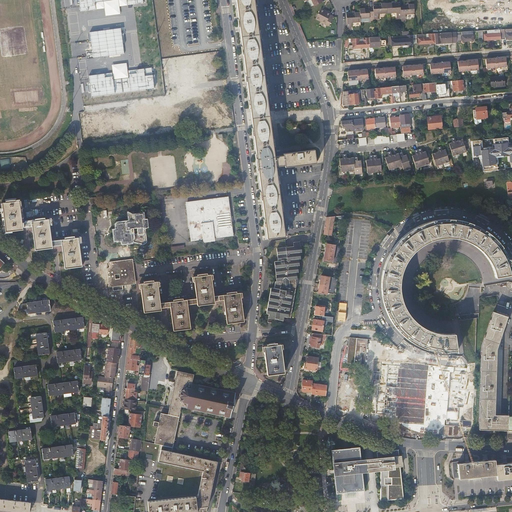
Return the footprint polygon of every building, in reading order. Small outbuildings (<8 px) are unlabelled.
[(144,0),(79,0),(80,11),(105,8),(105,16),(121,14),(120,6),(144,4),(144,0)] [(160,0),(170,97),(129,101),(130,107),(79,112),(82,141),(133,136),(131,111),(135,111),(136,127),(154,125),(153,116),(150,117),(150,111),(220,104),(219,90),(193,93),(188,43),(195,42),(190,0),(160,0)] [(275,156),(254,0),(236,0),(266,233),(267,238),(285,236),(276,168),(316,163),(314,149),(296,151),(296,150),(277,152),(277,156),(275,156)] [(387,2),(388,13),(397,13),(397,17),(401,17),(401,5),(401,1),(387,2)] [(379,14),(388,13),(387,2),(374,3),(374,6),(374,19),(379,18),(379,14)] [(406,14),(415,14),(414,4),(401,5),(401,17),(401,20),(406,19),(406,14)] [(360,12),(361,19),(370,18),(370,21),(374,21),(374,19),(374,6),(360,8),(360,12)] [(511,7),(479,11),(481,23),(511,18),(511,7)] [(321,9),(316,19),(326,24),(326,25),(330,27),(335,17),(331,15),(331,14),(321,9)] [(347,28),(352,28),(352,23),(361,22),(361,19),(360,12),(346,13),(347,28)] [(123,28),(88,31),(91,58),(126,54),(123,28)] [(485,40),(501,39),(500,29),(488,30),(488,34),(484,34),(485,40)] [(473,31),(462,31),(463,41),(474,41),(473,31)] [(435,33),(436,43),(457,41),(457,32),(436,33),(435,33)] [(419,44),(436,43),(435,33),(429,33),(429,37),(419,38),(419,44)] [(391,40),(391,45),(397,45),(403,45),(409,44),(413,44),(413,34),(407,35),(407,36),(403,37),(395,38),(395,39),(391,40)] [(369,37),(370,47),(386,46),(386,40),(380,40),(380,36),(369,37)] [(353,48),(370,47),(369,37),(352,38),(353,48)] [(506,57),(496,58),(497,67),(507,66),(506,57)] [(496,58),(486,59),(487,68),(497,67),(496,58)] [(479,69),(478,59),(468,60),(469,70),(479,69)] [(469,70),(468,60),(458,61),(459,71),(469,70)] [(450,62),(440,63),(441,73),(451,72),(450,62)] [(89,75),(92,96),(156,90),(154,68),(128,70),(127,63),(112,65),(113,73),(89,75)] [(440,63),(430,64),(431,74),(441,73),(440,63)] [(422,64),(412,65),(413,74),(423,74),(422,64)] [(412,65),(403,66),(403,75),(413,74),(412,65)] [(385,67),(375,68),(376,78),(386,77),(385,67)] [(395,67),(385,67),(386,77),(396,76),(395,67)] [(368,69),(358,70),(358,79),(368,78),(368,69)] [(358,70),(348,71),(348,80),(358,79),(358,70)] [(504,85),(503,76),(497,76),(490,77),(491,84),(494,84),(494,85),(494,86),(504,85)] [(453,90),(468,89),(467,79),(448,81),(449,84),(453,84),(453,90)] [(445,87),(449,86),(449,84),(448,81),(444,81),(445,83),(436,84),(437,92),(437,93),(445,93),(445,87)] [(422,100),(426,100),(426,95),(425,94),(424,92),(428,91),(428,93),(437,92),(436,84),(436,82),(421,83),(421,91),(422,96),(422,100)] [(409,97),(419,96),(418,91),(421,91),(421,83),(412,84),(413,91),(409,91),(409,97)] [(397,103),(400,102),(400,95),(399,85),(391,86),(392,93),(392,97),(392,103),(395,103),(394,92),(397,92),(397,97),(396,97),(397,103)] [(392,93),(391,86),(373,88),(375,99),(381,98),(381,94),(392,93)] [(375,99),(373,88),(367,88),(368,100),(375,100),(375,99)] [(348,95),(349,105),(360,104),(359,94),(348,95)] [(488,116),(487,106),(476,107),(477,109),(474,109),(475,118),(481,117),(484,117),(484,116),(488,116)] [(503,112),(503,117),(511,116),(511,109),(507,109),(507,112),(503,112)] [(408,114),(399,115),(399,116),(400,124),(406,124),(406,125),(410,125),(408,114)] [(390,117),(391,128),(392,127),(401,127),(400,124),(399,116),(390,117)] [(429,130),(443,128),(442,116),(428,117),(429,130)] [(384,117),(374,118),(375,124),(375,128),(385,127),(384,117)] [(375,124),(374,118),(366,119),(367,129),(375,128),(375,124)] [(362,119),(352,120),(353,130),(363,129),(362,119)] [(352,120),(341,121),(342,129),(347,128),(347,133),(354,132),(353,130),(352,120)] [(393,134),(390,134),(391,143),(398,142),(397,133),(393,134)] [(389,135),(374,137),(375,145),(390,143),(389,135)] [(511,143),(511,136),(503,137),(481,139),(482,147),(511,143)] [(453,155),(466,151),(462,138),(456,140),(454,137),(451,138),(452,142),(449,143),(453,155)] [(359,138),(359,146),(367,145),(366,138),(359,138)] [(511,143),(482,147),(475,147),(475,153),(473,153),(474,164),(477,164),(478,171),(511,166),(511,143)] [(432,154),(437,166),(449,161),(450,161),(445,149),(442,150),(441,147),(437,148),(439,151),(432,154)] [(413,155),(417,168),(430,163),(426,151),(423,152),(422,149),(415,151),(416,154),(413,155)] [(385,158),(389,170),(402,165),(404,169),(411,167),(406,154),(403,155),(402,152),(392,155),(391,152),(387,153),(388,156),(385,158)] [(339,159),(341,172),(355,171),(355,174),(362,174),(361,161),(358,161),(358,157),(347,159),(346,155),(342,155),(343,159),(339,159)] [(367,160),(368,173),(382,171),(381,159),(377,159),(377,155),(370,156),(370,160),(367,160)] [(10,158),(0,160),(2,170),(11,168),(10,158)] [(187,204),(192,241),(203,239),(204,244),(215,243),(215,238),(232,236),(228,198),(187,204)] [(6,231),(9,231),(14,230),(23,229),(22,227),(32,226),(35,249),(41,249),(52,248),(52,246),(61,245),(65,268),(72,267),(82,266),(78,238),(75,238),(74,236),(65,238),(65,239),(52,241),(48,219),(45,219),(45,217),(35,219),(35,220),(22,222),(19,201),(16,201),(16,199),(6,200),(6,202),(2,202),(6,231)] [(129,223),(116,224),(117,231),(114,232),(115,241),(121,240),(122,244),(132,242),(142,244),(144,243),(145,241),(143,229),(147,227),(146,220),(142,220),(142,214),(133,215),(129,214),(128,214),(129,223)] [(333,216),(327,217),(324,234),(330,235),(333,216)] [(394,324),(395,326),(397,327),(399,330),(401,333),(404,335),(407,337),(409,339),(412,341),(416,343),(420,346),(423,347),(425,348),(428,348),(430,349),(434,350),(437,351),(439,351),(441,351),(444,352),(447,352),(449,352),(452,352),(454,352),(456,351),(454,333),(451,333),(449,333),(447,333),(445,333),(443,333),(441,333),(438,332),(435,332),(432,331),(430,330),(427,329),(425,328),(423,326),(421,325),(418,323),(416,321),(413,319),(412,317),(409,314),(408,311),(406,309),(405,306),(404,304),(402,300),(402,297),(401,294),(400,292),(400,289),(400,287),(400,284),(400,282),(400,280),(401,278),(401,275),(402,273),(402,270),(404,266),(405,263),(407,261),(408,259),(409,257),(411,254),(413,253),(417,249),(419,247),(423,244),(425,243),(429,241),(432,240),(435,239),(438,238),(441,237),(445,237),(449,237),(452,237),(456,238),(460,238),(463,239),(466,240),(469,242),(472,243),(475,245),(477,247),(480,249),(481,250),(482,251),(485,254),(487,256),(489,259),(490,262),(492,265),(493,267),(494,270),(495,273),(495,275),(496,277),(511,273),(511,266),(511,263),(510,260),(508,257),(506,253),(505,250),(503,248),(501,245),(500,243),(497,241),(496,239),(493,237),(491,235),(489,233),(487,231),(485,230),(482,228),(481,228),(479,226),(476,225),(471,223),(468,222),(462,220),(460,220),(457,219),(449,219),(447,219),(442,219),(439,219),(436,220),(433,220),(430,221),(426,222),(420,225),(417,226),(413,228),(410,231),(406,233),(401,238),(397,243),(395,245),(394,247),(392,249),(390,253),(389,255),(388,258),(386,262),(385,264),(384,266),(383,271),(383,274),(382,276),(382,279),(382,281),(382,286),(382,292),(382,294),(383,299),(384,301),(384,304),(385,307),(387,311),(390,317),(391,319),(394,324)] [(285,239),(276,240),(278,261),(275,261),(277,281),(276,281),(275,288),(271,288),(267,312),(269,313),(268,321),(274,322),(275,318),(284,319),(284,315),(290,316),(299,285),(299,277),(300,277),(300,271),(301,271),(300,265),(302,264),(301,258),(302,258),(302,251),(303,251),(302,244),(301,244),(300,242),(294,242),(294,246),(286,247),(285,239)] [(327,243),(325,251),(334,253),(335,249),(335,245),(327,243)] [(334,253),(325,251),(324,260),(337,262),(338,262),(338,258),(340,258),(340,254),(336,254),(334,253)] [(134,284),(131,261),(98,265),(101,288),(112,287),(112,291),(122,290),(122,285),(134,284)] [(170,307),(173,330),(182,329),(190,328),(188,304),(197,303),(197,305),(202,304),(214,302),(214,301),(224,300),(227,323),(233,322),(244,321),(240,292),(236,293),(236,291),(226,292),(226,294),(214,296),(211,274),(207,275),(207,273),(198,274),(198,276),(194,276),(196,298),(183,300),(183,298),(173,299),(173,301),(160,303),(157,281),(154,282),(154,280),(144,281),(144,283),(140,283),(144,312),(152,311),(161,310),(161,308),(170,307)] [(321,275),(320,283),(328,285),(330,277),(321,275)] [(328,285),(320,283),(318,292),(327,293),(327,292),(336,294),(337,286),(328,285)] [(51,301),(24,304),(25,309),(26,315),(30,314),(30,313),(52,310),(51,301)] [(316,306),(315,314),(334,316),(334,314),(329,313),(329,308),(324,308),(325,307),(316,306)] [(480,428),(508,429),(508,415),(494,415),(495,348),(506,315),(494,311),(482,346),(480,428)] [(54,322),(55,331),(84,327),(83,318),(54,322)] [(324,320),(314,318),(312,329),(322,331),(324,320)] [(108,325),(100,325),(99,333),(109,334),(110,326),(108,325)] [(117,328),(112,325),(111,340),(120,341),(121,335),(117,328)] [(40,355),(49,354),(46,333),(37,334),(40,355)] [(320,334),(311,333),(311,336),(310,336),(309,345),(319,347),(319,343),(323,344),(324,338),(320,338),(320,337),(320,334)] [(142,341),(133,336),(131,338),(128,359),(137,360),(139,361),(140,356),(134,355),(135,347),(141,348),(142,341)] [(347,362),(354,363),(357,337),(350,336),(347,362)] [(354,363),(365,364),(368,338),(357,337),(354,363)] [(264,346),(268,374),(284,372),(280,344),(277,344),(277,343),(267,344),(267,346),(264,346)] [(119,349),(110,348),(106,378),(113,379),(114,379),(115,372),(116,372),(119,349)] [(80,350),(57,353),(58,363),(81,360),(80,350)] [(317,369),(317,366),(318,361),(319,357),(308,355),(306,368),(317,369)] [(137,360),(128,359),(127,370),(138,371),(139,366),(136,366),(137,360)] [(37,365),(15,368),(16,378),(38,376),(37,365)] [(89,367),(84,366),(82,387),(85,387),(85,385),(84,385),(84,384),(90,384),(92,373),(89,373),(89,367)] [(443,424),(444,369),(386,368),(385,379),(389,379),(388,419),(408,419),(408,423),(443,424)] [(194,375),(182,372),(178,371),(169,410),(176,411),(180,412),(181,408),(186,409),(187,405),(177,403),(180,386),(186,387),(187,383),(192,384),(192,383),(194,375)] [(143,377),(142,377),(141,387),(148,388),(149,377),(143,376),(143,377)] [(104,377),(98,377),(97,387),(105,388),(106,378),(104,377)] [(312,392),(312,383),(312,380),(303,380),(302,391),(312,392)] [(358,382),(345,381),(345,395),(358,396),(358,382)] [(79,391),(77,382),(48,386),(49,395),(79,391)] [(186,387),(180,386),(177,403),(187,405),(186,409),(188,410),(188,409),(193,410),(194,411),(194,410),(199,411),(199,412),(201,412),(205,413),(207,413),(211,414),(213,415),(213,414),(217,415),(217,416),(219,416),(219,415),(223,416),(223,417),(225,417),(230,418),(232,409),(232,410),(234,400),(235,393),(231,392),(231,391),(230,391),(225,390),(223,389),(223,390),(219,389),(218,388),(218,389),(213,388),(213,387),(211,387),(211,388),(207,387),(207,386),(205,386),(200,385),(198,384),(198,385),(193,384),(193,383),(192,383),(192,384),(187,383),(186,387)] [(311,393),(326,395),(327,385),(312,383),(312,392),(311,393)] [(127,388),(126,388),(125,398),(130,399),(135,400),(136,392),(134,391),(134,389),(127,388)] [(31,398),(34,418),(43,417),(40,396),(31,398)] [(92,407),(93,398),(85,398),(84,406),(92,407)] [(125,398),(123,409),(129,409),(133,410),(135,400),(130,399),(125,398)] [(180,412),(176,411),(169,410),(168,414),(161,413),(154,444),(171,447),(172,448),(180,412)] [(51,416),(52,426),(76,422),(74,413),(51,416)] [(130,413),(128,426),(130,426),(134,427),(139,427),(141,415),(130,413)] [(102,416),(100,416),(98,415),(97,423),(92,423),(92,426),(90,426),(89,433),(89,438),(99,439),(100,438),(100,429),(102,416)] [(107,416),(102,416),(100,429),(100,438),(101,438),(101,439),(105,439),(104,442),(107,443),(109,430),(106,430),(107,416)] [(128,426),(120,425),(118,437),(128,438),(130,426),(128,426)] [(8,432),(9,442),(31,439),(30,429),(8,432)] [(140,441),(142,441),(142,440),(138,439),(132,438),(132,443),(130,443),(129,449),(138,451),(139,451),(139,447),(141,448),(142,443),(140,443),(140,441)] [(86,442),(77,441),(77,448),(85,449),(86,442)] [(171,447),(154,444),(142,441),(142,443),(141,448),(141,451),(140,458),(139,461),(138,471),(137,479),(135,496),(134,508),(139,508),(138,511),(201,511),(206,511),(217,462),(171,452),(172,448),(171,447)] [(42,448),(43,458),(73,454),(72,444),(42,448)] [(381,470),(381,501),(404,499),(401,467),(404,466),(403,455),(400,456),(399,449),(388,451),(388,449),(380,449),(381,451),(377,452),(377,457),(374,458),(370,458),(366,459),(361,459),(360,447),(348,448),(343,448),(332,449),(334,470),(336,493),(365,490),(363,472),(371,472),(381,470)] [(85,449),(77,448),(75,469),(83,470),(85,449)] [(138,451),(129,449),(128,460),(130,460),(139,461),(140,458),(137,458),(138,451)] [(128,460),(120,459),(119,469),(130,470),(130,465),(129,465),(130,460),(128,460)] [(28,482),(37,481),(34,460),(25,461),(28,482)] [(465,463),(464,461),(452,462),(454,478),(459,478),(459,479),(496,475),(497,480),(511,478),(511,462),(507,463),(505,463),(503,464),(496,464),(495,460),(488,460),(485,461),(483,461),(469,462),(467,462),(465,463)] [(119,469),(114,468),(113,474),(135,477),(135,479),(137,479),(138,471),(130,470),(119,469)] [(255,474),(240,471),(239,477),(242,477),(241,480),(248,481),(249,479),(249,477),(254,478),(255,476),(255,474)] [(45,479),(47,489),(71,486),(69,476),(45,479)] [(80,490),(81,480),(74,479),(73,489),(80,490)] [(91,510),(92,510),(95,480),(88,480),(88,484),(88,489),(87,489),(87,494),(87,499),(86,499),(86,504),(90,504),(89,506),(91,506),(91,510)] [(95,480),(92,510),(99,511),(102,481),(95,480)] [(0,509),(21,511),(29,511),(30,502),(0,498),(0,509)]
